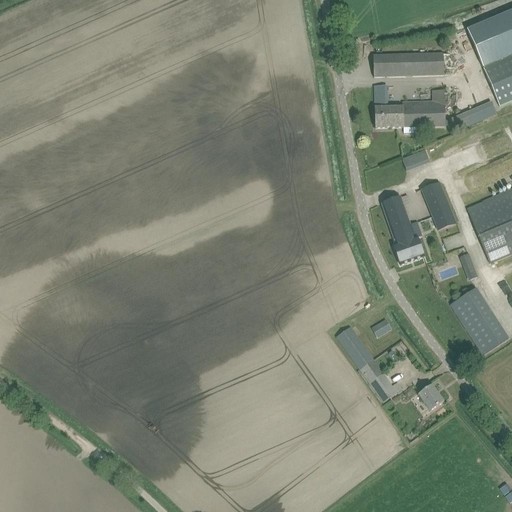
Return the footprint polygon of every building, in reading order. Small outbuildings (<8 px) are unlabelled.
[(511,12),(467,31),(483,69),(511,56),(511,12)] [(456,55),(444,56),(444,55),(373,57),(374,78),(444,76),(457,75),(456,55)] [(511,58),(483,70),(500,108),(511,102),(511,58)] [(375,129),(445,127),(445,92),(432,92),(432,104),(403,104),(403,108),(389,109),(388,87),(374,87),(375,109),(375,129)] [(405,170),(429,164),(425,151),(402,158),(405,170)] [(431,188),(421,191),(438,232),(457,225),(440,185),(431,188)] [(467,211),(490,265),(511,256),(511,190),(482,203),(482,204),(467,211)] [(415,239),(412,231),(420,229),(418,223),(410,226),(400,199),(382,205),(396,246),(415,239)] [(417,238),(415,239),(396,246),(394,247),(401,267),(424,258),(417,238)] [(478,278),(475,271),(466,274),(469,282),(478,278)] [(508,340),(476,290),(450,307),(483,357),(508,340)] [(386,321),(372,329),(377,339),(391,331),(386,321)] [(338,338),(336,339),(360,372),(374,362),(350,329),(342,334),(338,338)] [(374,362),(360,372),(369,385),(383,375),(382,374),(374,362)] [(432,386),(424,392),(419,395),(431,412),(436,409),(444,403),(432,386)] [(484,500),(495,491),(489,483),(495,478),(484,465),(480,469),(477,465),(470,471),(473,474),(465,481),(476,494),(478,493),(484,500)]
